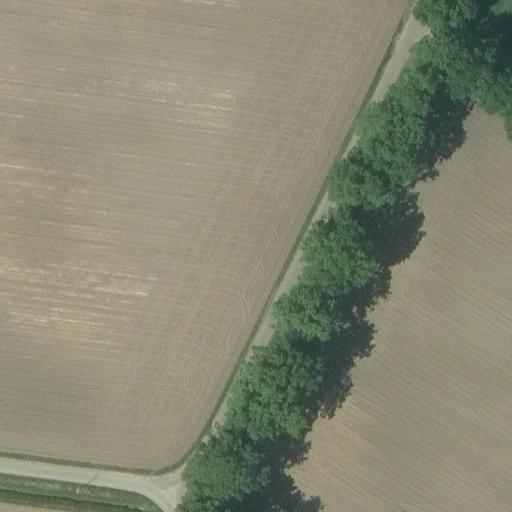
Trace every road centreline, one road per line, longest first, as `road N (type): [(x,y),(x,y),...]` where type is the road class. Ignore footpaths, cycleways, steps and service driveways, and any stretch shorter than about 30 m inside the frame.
road 1 (unclassified): [(170,488),(317,214),(416,0)]
road 2 (unclassified): [(0,465),(170,488)]
